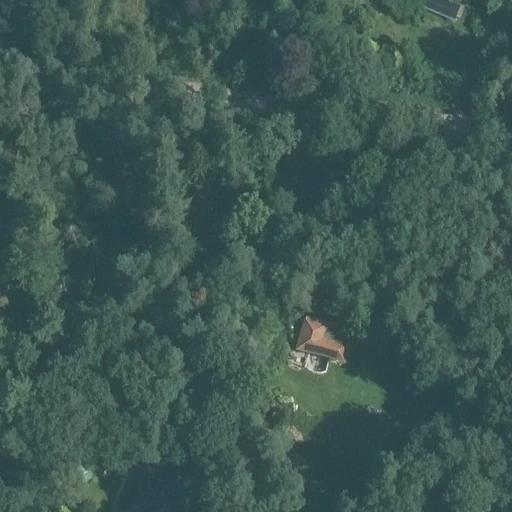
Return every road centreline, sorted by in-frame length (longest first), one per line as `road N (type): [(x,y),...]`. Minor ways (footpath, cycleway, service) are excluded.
road 1 (unclassified): [(0,460),(456,158),(468,129)]
road 2 (tertiary): [(468,129),(0,71)]
